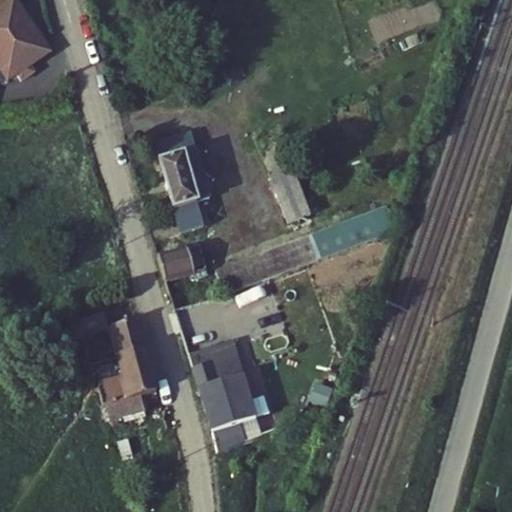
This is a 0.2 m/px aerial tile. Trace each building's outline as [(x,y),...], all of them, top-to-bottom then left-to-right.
[(31,34),(7,0),(0,0),(0,41),(7,51),(31,34)] [(17,68),(0,72),(0,85),(19,80),(17,68)] [(183,238),(209,231),(210,206),(214,201),(197,138),(158,151),(183,238)] [(309,219),(292,173),(268,182),(286,228),(309,219)] [(383,211),(216,273),(225,297),(392,235),(383,211)] [(191,254),(160,264),(168,291),(199,280),(191,254)] [(77,305),(79,322),(98,317),(93,300),(77,305)] [(174,315),(179,332),(221,318),(216,301),(211,303),(174,315)] [(77,305),(67,308),(70,324),(79,322),(77,305)] [(81,332),(88,363),(111,356),(120,385),(95,392),(101,418),(111,415),(138,407),(163,400),(136,307),(98,317),(101,326),(81,332)] [(210,441),(249,431),(252,430),(251,423),(242,393),(225,398),(224,395),(216,397),(203,349),(185,353),(210,441)] [(138,407),(111,415),(116,432),(142,424),(138,407)] [(249,431),(254,447),(286,434),(280,414),(251,423),(252,430),(249,431)]
